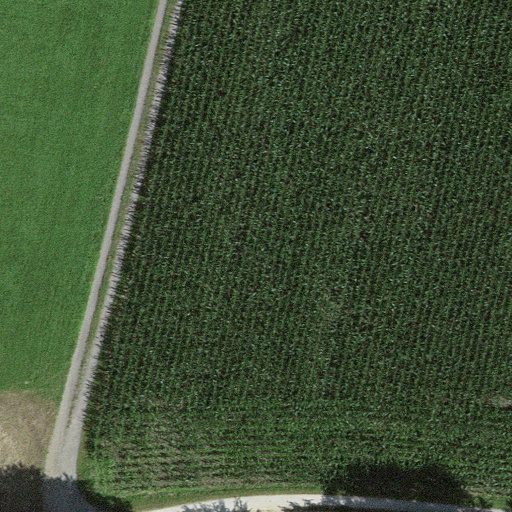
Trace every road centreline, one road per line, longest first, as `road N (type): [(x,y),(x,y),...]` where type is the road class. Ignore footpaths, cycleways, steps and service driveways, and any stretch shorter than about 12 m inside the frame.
road 1 (track): [(67,511),(65,453),(76,394),(166,0)]
road 2 (track): [(219,511),(362,511)]
